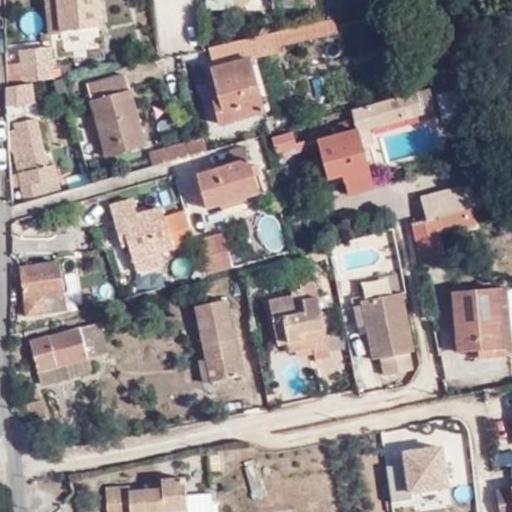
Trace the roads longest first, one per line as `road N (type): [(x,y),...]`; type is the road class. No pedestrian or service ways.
road 1 (unclassified): [(19,511),(0,330)]
road 2 (unknown): [(0,227),(169,179)]
